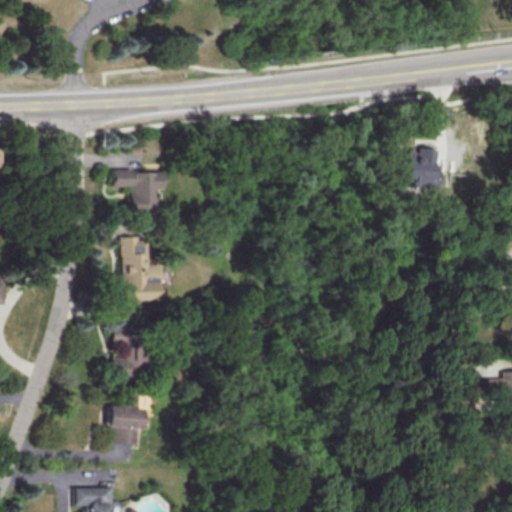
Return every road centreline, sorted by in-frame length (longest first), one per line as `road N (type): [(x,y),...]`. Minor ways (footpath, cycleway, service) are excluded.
road 1 (residential): [(0,476),(65,286),(71,105)]
road 2 (secondary): [(305,86),(71,105)]
